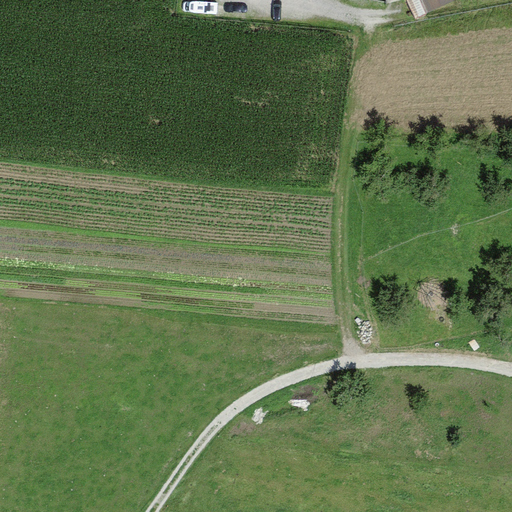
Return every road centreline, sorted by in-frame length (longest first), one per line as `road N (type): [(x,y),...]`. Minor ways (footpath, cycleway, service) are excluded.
road 1 (track): [(148,511),(212,426),(290,376),(350,359),(426,356),(511,367)]
road 2 (track): [(360,0),(340,252),(350,359)]
